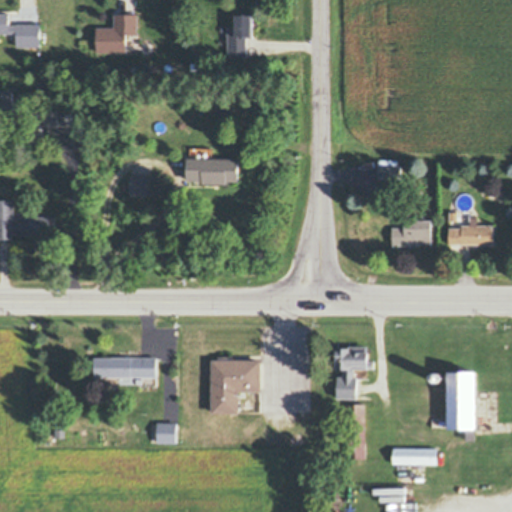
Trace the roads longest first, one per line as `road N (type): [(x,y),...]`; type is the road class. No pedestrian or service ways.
road 1 (secondary): [(321,302),(0,303)]
road 2 (tertiary): [(321,302),(321,0)]
road 3 (secondary): [(511,302),(321,302)]
